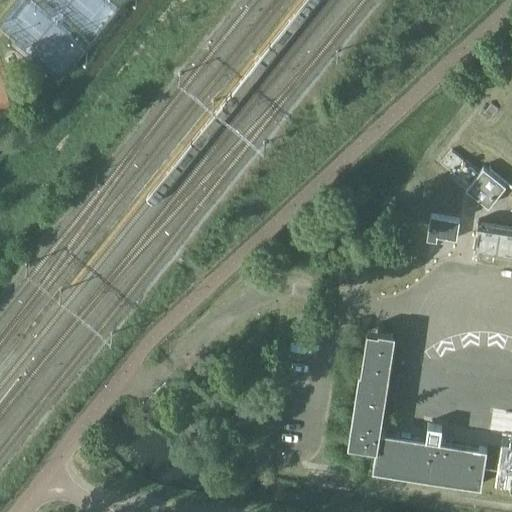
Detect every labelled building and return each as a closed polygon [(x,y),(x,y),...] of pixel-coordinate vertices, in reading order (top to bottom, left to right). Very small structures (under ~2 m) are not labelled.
[(498,108),(491,103),(481,115),(489,120),(498,108)] [(452,149),(442,162),(455,172),(461,177),(458,181),(466,187),(481,200),(489,205),(506,184),(483,166),(480,171),(452,149)] [(365,274),(395,238),(408,221),(401,215),(353,275),(363,284),(368,277),(365,274)] [(460,239),(463,222),(435,217),(431,240),(439,241),(440,236),(460,239)] [(511,228),(478,223),(474,246),(511,252),(511,228)] [(487,446),(390,431),(379,429),(394,333),(367,328),(350,442),(376,446),(373,467),(482,484),(487,446)]
